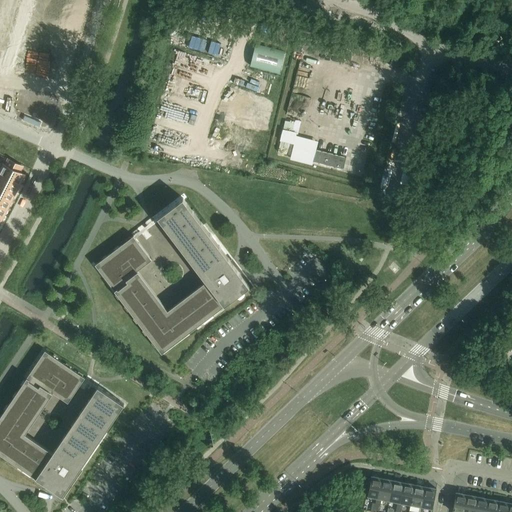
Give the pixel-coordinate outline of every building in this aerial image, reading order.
[(12,0),(11,10),(30,13),(31,0),(12,0)] [(84,19),(88,0),(69,0),(66,14),(84,19)] [(7,16),(0,47),(0,64),(14,67),(25,20),(7,16)] [(67,72),(79,26),(63,21),(51,68),(67,72)] [(279,27),(275,45),(287,48),(291,30),(279,27)] [(256,44),(250,65),(279,73),(285,52),(256,44)] [(317,152),(315,163),(342,170),(345,158),(317,151),(317,152)] [(2,163),(0,165),(0,172),(20,183),(24,174),(20,172),(23,167),(9,160),(6,165),(2,163)] [(0,182),(16,191),(20,183),(0,172),(0,182)] [(0,192),(12,199),(16,191),(0,182),(0,192)] [(0,192),(0,202),(8,207),(12,199),(0,192)] [(96,265),(95,265),(112,287),(114,290),(117,293),(119,291),(123,295),(122,296),(126,301),(124,302),(124,303),(126,305),(128,303),(132,307),(131,308),(135,313),(133,314),(133,315),(135,317),(137,315),(141,319),(140,320),(144,325),(142,326),(144,329),(146,327),(153,337),(151,338),(153,341),(156,339),(159,343),(158,344),(162,349),(160,350),(162,353),(184,336),(189,332),(191,331),(191,330),(190,329),(195,325),(195,324),(199,321),(201,323),(203,321),(202,320),(207,316),(207,315),(211,312),(213,314),(215,312),(214,311),(224,304),(225,305),(227,303),(226,302),(249,285),(247,282),(244,278),(242,276),(239,272),(240,272),(238,270),(235,266),(233,264),(230,260),(231,260),(229,258),(221,249),(220,246),(219,246),(212,237),(211,234),(210,234),(203,225),(201,222),(199,224),(192,215),(194,213),(194,212),(193,210),(192,210),(190,212),(185,205),(187,203),(186,202),(183,198),(158,217),(159,218),(160,220),(163,217),(171,227),(167,229),(169,232),(172,229),(180,239),(177,241),(178,243),(179,243),(186,253),(187,255),(188,255),(195,265),(196,267),(197,267),(204,277),(206,279),(209,283),(171,312),(167,315),(138,276),(134,270),(150,258),(134,236),(132,238),(131,238),(133,240),(129,244),(128,243),(123,247),(122,245),(120,247),(119,247),(121,248),(111,256),(110,254),(108,256),(107,256),(109,258),(105,262),(104,261),(99,265),(98,263),(96,265)] [(66,305),(62,312),(64,313),(67,314),(71,307),(66,305)] [(0,453),(6,457),(12,461),(14,462),(14,463),(15,461),(21,464),(21,463),(26,467),(24,469),(26,471),(27,471),(28,469),(33,473),(34,472),(38,475),(36,478),(39,479),(40,478),(63,494),(65,491),(68,487),(70,485),(69,485),(72,481),(74,478),(73,478),(76,475),(78,472),(80,468),(80,469),(82,466),(88,456),(89,456),(90,454),(90,453),(97,443),(97,444),(98,441),(105,431),(107,429),(104,427),(111,417),(114,419),(114,418),(115,416),(113,414),(118,407),(120,409),(121,408),(124,404),(98,386),(96,389),(100,391),(93,401),(90,399),(88,401),(91,404),(85,414),(81,411),(79,415),(80,415),(73,424),(71,426),(72,427),(65,436),(64,436),(63,439),(56,449),(54,451),(55,451),(52,455),(24,437),(21,435),(49,394),(53,388),(70,400),(79,387),(85,378),(83,376),(81,378),(76,375),(77,374),(72,371),(73,369),(70,367),(69,369),(59,362),(60,361),(58,359),(56,362),(51,359),(52,358),(47,354),(48,352),(45,351),(30,373),(28,376),(26,380),(28,382),(25,386),(24,386),(21,391),(19,390),(17,392),(20,394),(17,399),(16,398),(12,403),(10,402),(9,404),(9,405),(11,406),(8,411),(8,410),(5,414),(3,413),(2,415),(1,415),(3,416),(2,418),(0,421),(0,453)] [(379,499),(383,479),(372,476),(368,496),(377,498),(379,499)] [(390,501),(394,481),(383,479),(379,499),(382,499),(390,501)] [(400,503),(404,483),(394,481),(390,501),(398,502),(400,503)] [(411,505),(415,485),(404,483),(400,503),(403,503),(411,505)] [(422,507),(425,487),(415,485),(411,505),(419,506),(422,507)] [(433,509),(437,489),(425,487),(422,507),(424,507),(433,509)] [(464,511),(468,494),(456,492),(452,511),(464,511)] [(475,511),(478,497),(468,494),(464,511),(475,511)] [(486,511),(489,499),(478,497),(475,511),(486,511)] [(497,511),(499,501),(489,499),(486,511),(497,511)] [(508,511),(510,503),(499,501),(497,511),(508,511)]
